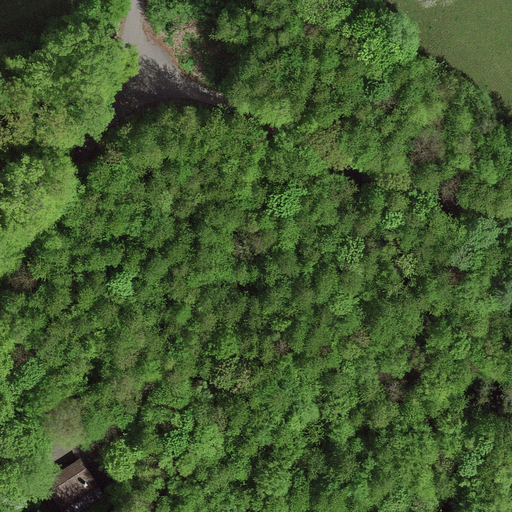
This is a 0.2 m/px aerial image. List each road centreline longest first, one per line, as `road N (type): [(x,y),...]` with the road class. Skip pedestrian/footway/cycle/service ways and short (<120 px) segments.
road 1 (unclassified): [(135,81),(223,101),(448,202),(511,221)]
road 2 (residential): [(0,283),(135,81)]
